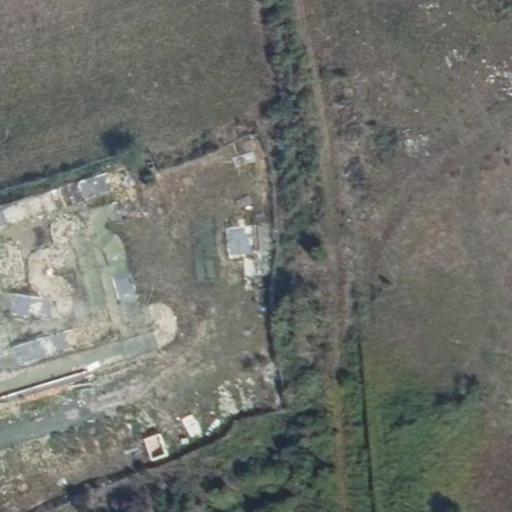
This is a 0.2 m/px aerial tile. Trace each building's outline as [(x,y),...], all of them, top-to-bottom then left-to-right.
[(127,168),(0,203),(0,225),(112,194),(119,220),(140,214),(127,168)] [(253,219),(211,219),(212,260),(238,259),(238,279),(254,279),(253,219)] [(130,272),(111,277),(118,305),(137,300),(130,272)] [(9,313),(47,319),(50,299),(12,293),(9,313)] [(40,341),(1,351),(5,367),(44,357),(40,341)] [(15,415),(74,400),(68,379),(10,394),(15,415)] [(137,409),(0,444),(0,482),(145,445),(149,461),(168,457),(162,433),(145,438),(137,409)]
